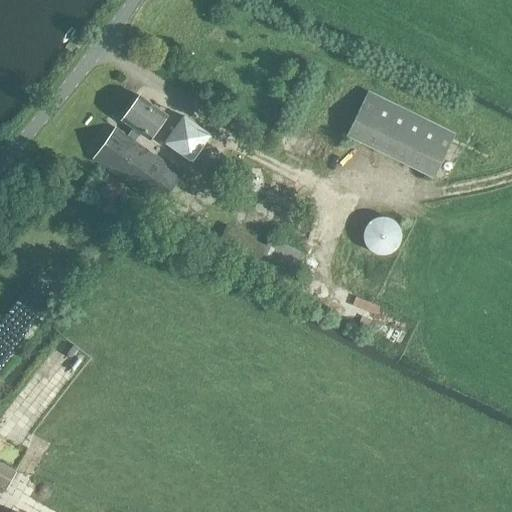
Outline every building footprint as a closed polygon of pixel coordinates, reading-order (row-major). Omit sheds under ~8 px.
[(455,134),(368,91),(347,135),(434,177),(455,134)] [(115,128),(94,158),(159,204),(181,175),(134,141),(140,133),(149,140),(166,115),(139,95),(121,120),(133,127),(127,136),(115,128)] [(163,143),(190,162),(210,135),(183,116),(163,143)] [(398,227),(398,226),(397,221),(396,217),(394,213),(391,210),(384,205),(380,204),(375,203),(370,203),(366,205),(362,207),(358,210),(356,213),(353,217),(352,225),(353,234),(355,238),(358,242),(365,247),(373,249),(377,249),(383,247),(390,243),(394,239),(396,236),(397,232),(398,227)] [(285,290),(303,253),(270,237),(266,245),(255,240),(256,239),(226,225),(222,234),(168,207),(158,230),(285,290)] [(0,482),(7,486),(17,468),(0,458),(0,482)]
